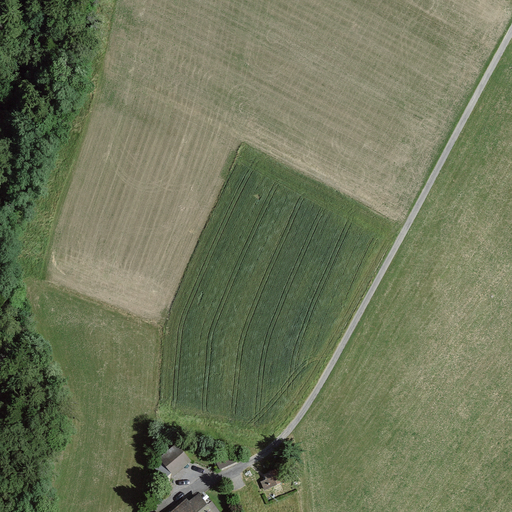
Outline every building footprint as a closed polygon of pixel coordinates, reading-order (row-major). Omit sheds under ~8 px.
[(189,462),(174,443),(156,456),(171,476),(189,462)] [(233,453),(217,461),(221,469),(237,461),(233,453)] [(281,469),(260,477),(264,489),(285,481),(281,469)] [(185,497),(164,511),(210,511),(206,505),(197,494),(188,501),(185,497)] [(218,511),(211,501),(206,505),(210,511),(218,511)]
